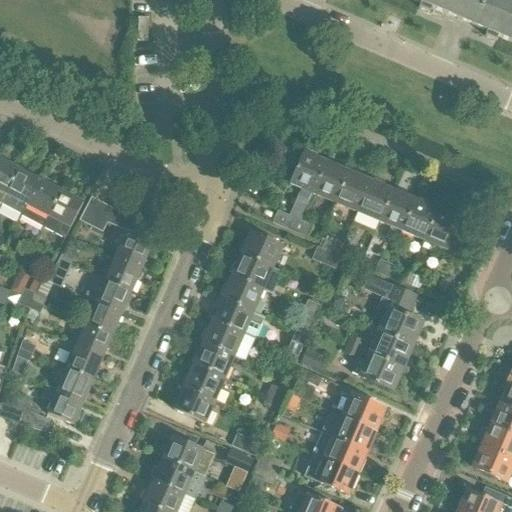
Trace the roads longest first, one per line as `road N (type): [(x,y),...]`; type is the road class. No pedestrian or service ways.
road 1 (residential): [(83,510),(210,190)]
road 2 (residential): [(511,102),(276,0)]
road 3 (residential): [(489,298),(398,511)]
road 4 (residential): [(210,190),(0,109)]
road 5 (residential): [(210,190),(221,164),(214,0)]
